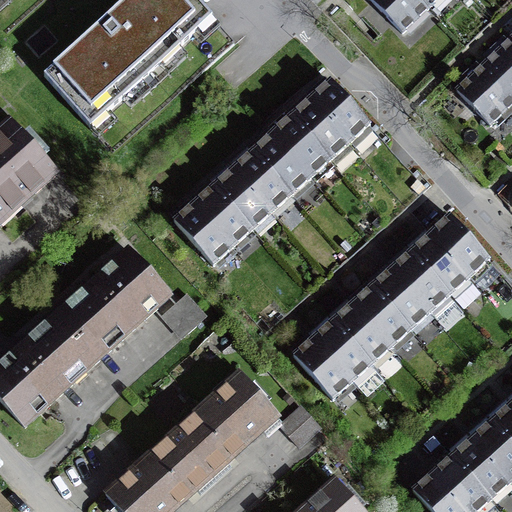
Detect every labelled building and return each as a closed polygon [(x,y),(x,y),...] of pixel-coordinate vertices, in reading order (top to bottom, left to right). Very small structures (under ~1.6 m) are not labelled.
[(211,19),(193,0),(129,0),(46,76),(92,127),(211,19)] [(370,0),(403,34),(429,9),(420,0),(370,0)] [(420,0),(429,9),(438,0),(420,0)] [(484,64),(511,94),(511,38),(498,50),(484,64)] [(490,127),(511,106),(511,94),(484,64),(470,77),(456,90),(490,127)] [(321,92),(311,101),(351,146),(371,129),(331,83),(321,92)] [(331,163),(351,146),(311,101),(302,109),(292,118),(331,163)] [(312,180),(331,163),(292,118),(282,127),(272,135),(312,180)] [(0,132),(0,223),(56,174),(11,123),(0,132)] [(292,197),(312,180),(272,135),(262,144),(252,152),(292,197)] [(272,215),(292,197),(252,152),(243,161),(233,170),(272,215)] [(253,232),(272,215),(233,170),(222,178),(213,187),(253,232)] [(233,249),(253,232),(213,187),(204,195),(194,204),(233,249)] [(213,267),(233,249),(194,204),(184,212),(173,222),(213,267)] [(441,226),(430,235),(470,280),(490,262),(450,217),(441,226)] [(450,298),(470,280),(430,235),(421,244),(410,253),(450,298)] [(56,317),(98,363),(170,298),(128,252),(56,317)] [(431,315),(450,298),(410,253),(401,261),(391,270),(431,315)] [(411,332),(431,315),(391,270),(381,279),(371,287),(411,332)] [(391,349),(411,332),(371,287),(362,295),(352,304),(391,349)] [(164,315),(181,334),(203,315),(186,296),(164,315)] [(372,367),(391,349),(352,304),(342,313),(332,322),(372,367)] [(98,363),(56,317),(0,367),(0,397),(27,427),(98,363)] [(353,383),(372,367),(332,322),(323,330),(313,339),(353,383)] [(332,402),(353,383),(313,339),(304,347),(292,357),(332,402)] [(173,436),(211,478),(277,419),(240,377),(173,436)] [(511,445),(511,405),(511,404),(502,412),(491,421),(511,445)] [(280,427),(298,447),(320,429),(302,408),(280,427)] [(511,484),(511,482),(511,445),(491,421),(482,430),(471,439),(511,484)] [(172,511),(211,478),(173,436),(107,495),(121,511),(172,511)] [(492,501),(511,484),(471,439),(461,448),(452,456),(492,501)] [(466,511),(478,511),(492,501),(452,456),(441,466),(432,473),(466,511)] [(430,511),(466,511),(432,473),(422,482),(412,491),(430,511)] [(360,511),(334,482),(300,511),(360,511)]
